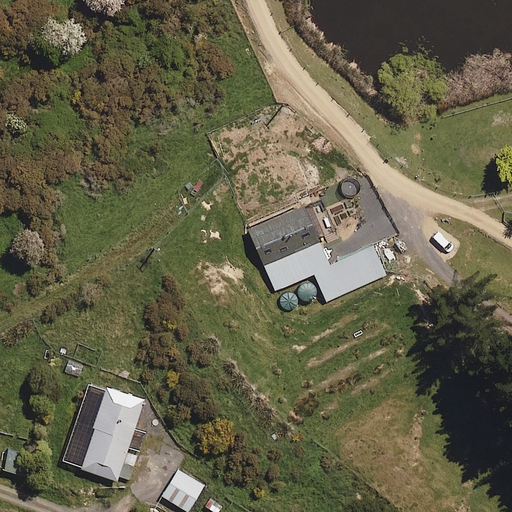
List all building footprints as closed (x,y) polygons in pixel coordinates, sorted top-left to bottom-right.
[(322,234),(309,204),(250,229),(276,290),(314,274),(326,301),(387,275),(374,245),(330,264),(318,236),(322,234)] [(310,280),(276,295),(285,315),(319,300),(310,280)] [(137,455),(128,452),(130,447),(139,450),(144,436),(134,433),(145,400),(91,381),(63,461),(118,480),(119,476),(129,479),(137,455)] [(31,454),(8,448),(3,470),(26,475),(31,454)] [(204,485),(178,469),(162,495),(188,511),(204,485)] [(217,511),(223,505),(211,497),(200,511),(217,511)]
